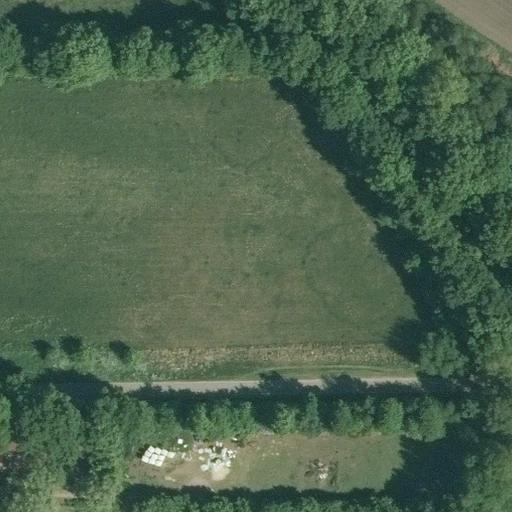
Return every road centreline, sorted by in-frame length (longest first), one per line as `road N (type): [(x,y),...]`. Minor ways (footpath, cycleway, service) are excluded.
road 1 (residential): [(0,391),(511,381)]
road 2 (residential): [(511,288),(308,0)]
